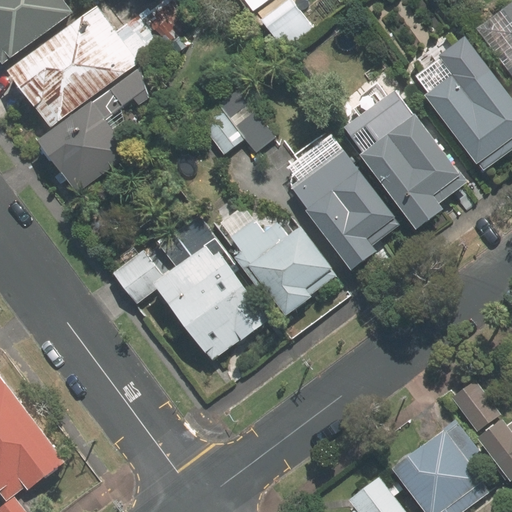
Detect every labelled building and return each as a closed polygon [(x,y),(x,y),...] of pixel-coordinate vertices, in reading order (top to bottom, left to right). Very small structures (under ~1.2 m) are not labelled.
[(0,0),(0,50),(12,67),(81,12),(71,0),(0,0)] [(299,0),(294,0),(269,16),(291,51),(320,32),(299,0)] [(60,127),(138,68),(166,46),(144,17),(125,32),(105,6),(18,72),(60,127)] [(511,154),(511,85),(491,56),(436,96),(490,170),(511,154)] [(160,96),(139,70),(44,142),(85,196),(136,157),(122,139),(153,116),(145,107),(160,96)] [(245,88),(240,92),(202,121),(227,155),(250,138),(261,153),(282,137),(245,88)] [(476,180),(404,89),(351,130),(428,228),(454,208),(449,201),(476,180)] [(407,222),(337,135),(294,165),(294,185),(362,271),(386,252),(379,244),(407,222)] [(345,274),(308,228),(297,237),(284,221),(271,231),(250,204),(223,225),(244,252),(241,254),(266,286),(269,284),(296,318),(322,298),(319,294),(345,274)] [(243,264),(203,215),(154,255),(148,247),(118,271),(144,303),(163,288),(222,360),(273,319),(266,310),(269,307),(238,268),(243,264)] [(32,511),(21,496),(73,458),(0,357),(0,488),(9,500),(0,506),(4,511),(32,511)] [(480,431),(504,415),(480,380),(457,397),(480,431)] [(511,415),(511,414),(483,435),(511,474),(511,415)] [(458,419),(397,467),(433,511),(465,511),(495,489),(472,460),(484,451),(458,419)] [(413,511),(383,473),(353,496),(362,507),(356,511),(413,511)]
